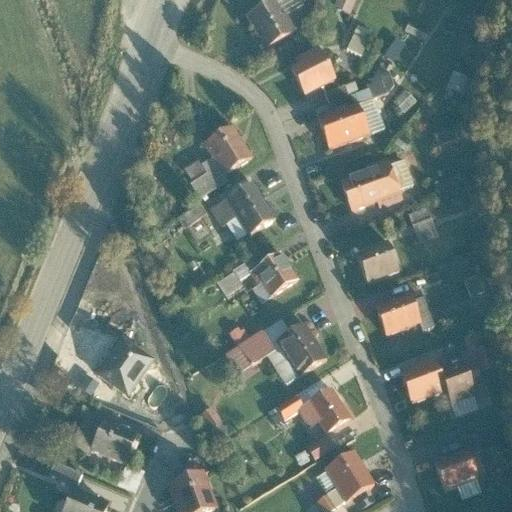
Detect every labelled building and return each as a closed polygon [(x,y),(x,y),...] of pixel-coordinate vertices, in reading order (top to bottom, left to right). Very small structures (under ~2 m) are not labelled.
[(340,0),(337,9),(354,16),(360,0),(340,0)] [(274,2),(246,19),(266,53),(294,36),(274,2)] [(364,57),(372,36),(358,31),(350,52),(364,57)] [(287,71),(302,98),(333,82),(316,49),(292,62),(295,68),(287,71)] [(352,107),(356,105),(386,96),(393,87),(390,75),(380,67),(369,87),(364,88),(365,91),(349,97),(352,107)] [(343,87),(324,95),(328,105),(347,97),(343,87)] [(352,107),(317,120),(328,151),(367,137),(356,105),(352,107)] [(424,126),(409,133),(416,149),(432,142),(424,126)] [(250,161),(232,129),(202,146),(211,161),(200,167),(205,175),(189,186),(198,202),(224,183),(221,178),(250,161)] [(365,174),(339,185),(349,214),(376,204),(378,211),(402,202),(385,160),(363,168),(365,174)] [(273,222),(251,187),(208,212),(218,227),(234,218),(247,238),(273,222)] [(177,222),(183,231),(204,217),(198,208),(177,222)] [(432,208),(411,215),(421,245),(442,238),(432,208)] [(386,245),(355,256),(365,285),(397,273),(386,245)] [(296,282),(280,257),(250,276),(258,287),(252,291),(261,306),(296,282)] [(408,298),(375,311),(387,340),(420,327),(408,298)] [(273,346),(287,337),(279,325),(262,335),(270,347),(273,346)] [(243,326),(231,334),(239,347),(251,339),(243,326)] [(325,361),(303,327),(287,337),(273,346),(295,380),(325,361)] [(126,401),(152,364),(119,341),(93,378),(126,401)] [(411,373),(399,377),(410,406),(445,394),(450,408),(475,399),(461,364),(437,372),(433,360),(409,368),(411,373)] [(348,421),(330,392),(305,408),(323,436),(348,421)] [(275,412),(283,423),(302,411),(294,400),(275,412)] [(210,433),(225,424),(215,409),(201,418),(210,433)] [(124,469),(136,440),(81,418),(67,453),(86,461),(88,455),(124,469)] [(511,432),(477,443),(481,453),(494,449),(496,455),(509,451),(508,446),(511,445),(511,432)] [(310,448),(316,461),(340,451),(333,437),(310,448)] [(465,454),(432,466),(443,495),(476,482),(465,454)] [(372,487),(353,456),(323,473),(341,505),(372,487)] [(80,476),(51,466),(47,477),(75,488),(80,476)] [(213,511),(201,476),(163,490),(171,511),(213,511)] [(106,511),(107,509),(71,494),(63,511),(106,511)]
